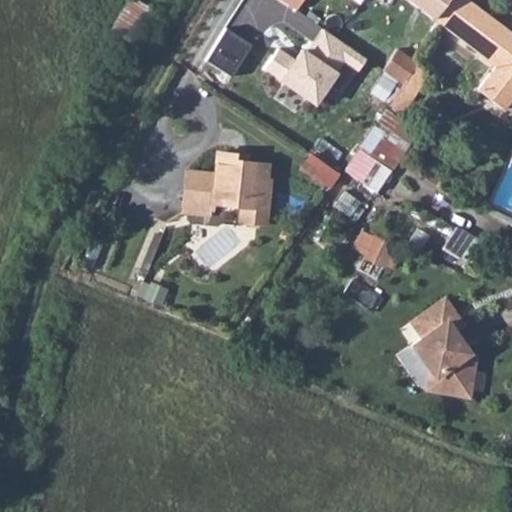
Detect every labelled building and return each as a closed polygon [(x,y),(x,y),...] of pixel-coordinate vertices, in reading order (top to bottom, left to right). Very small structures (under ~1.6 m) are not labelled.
[(132,40),(152,5),(142,0),(127,0),(112,28),(132,40)] [(285,0),(298,8),(303,0),(285,0)] [(374,0),(383,7),(388,0),(400,0),(395,8),(406,16),(413,8),(424,16),(419,25),(427,33),(434,25),(450,0),(374,0)] [(450,0),(434,25),(493,69),(475,94),(504,112),(511,104),(511,34),(465,0),(450,0)] [(300,49),(278,83),(316,105),(338,74),(355,72),(368,57),(321,31),(307,54),(300,49)] [(388,93),(395,84),(401,86),(404,81),(415,65),(410,60),(394,49),(379,69),(382,72),(374,84),(388,93)] [(404,81),(417,90),(428,73),(415,65),(404,81)] [(207,171),(180,168),(177,201),(205,204),(206,197),(234,200),(232,215),(234,215),(238,220),(250,221),(254,217),(257,217),(261,177),(257,176),(259,161),(224,157),(224,151),(210,149),(207,171)] [(330,188),(341,171),(310,150),(299,167),(330,188)] [(205,204),(177,201),(176,208),(204,211),(205,204)] [(365,253),(364,256),(386,268),(397,244),(364,228),(353,247),(365,253)] [(425,377),(422,394),(466,402),(477,357),(470,356),(467,346),(482,341),(472,318),(461,323),(445,296),(406,325),(416,342),(406,349),(425,377)]
